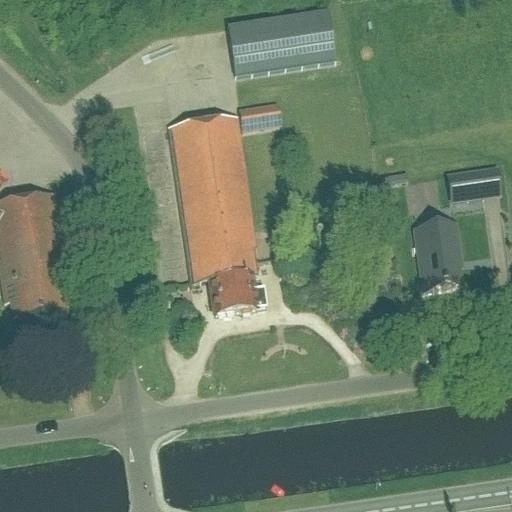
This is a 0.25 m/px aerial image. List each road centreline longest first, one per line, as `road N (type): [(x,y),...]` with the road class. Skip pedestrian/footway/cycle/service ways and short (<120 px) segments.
road 1 (tertiary): [(131,423),(86,171),(0,75)]
road 2 (unclassified): [(131,423),(511,370)]
road 3 (unclassified): [(0,442),(131,423)]
road 4 (primary): [(392,511),(511,494)]
